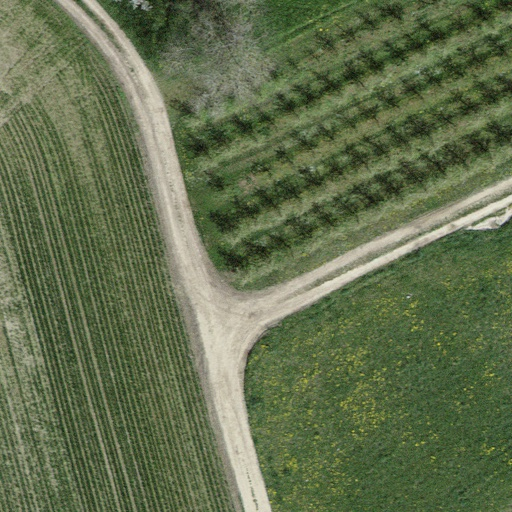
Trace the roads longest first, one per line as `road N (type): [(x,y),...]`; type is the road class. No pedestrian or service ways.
road 1 (track): [(84,0),(147,97),(218,360)]
road 2 (track): [(218,360),(511,217)]
road 3 (track): [(218,360),(256,511)]
